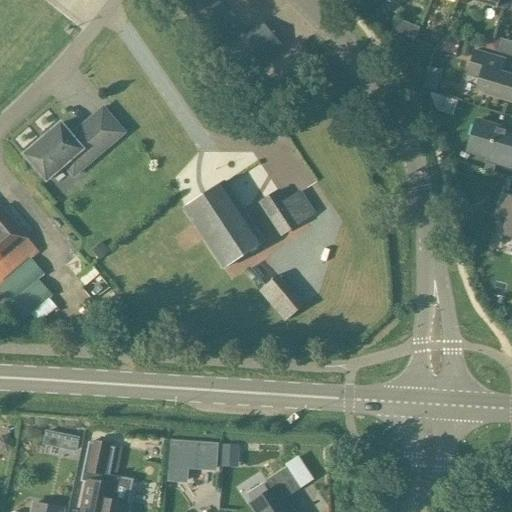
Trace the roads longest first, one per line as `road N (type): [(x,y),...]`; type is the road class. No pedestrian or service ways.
road 1 (residential): [(438,406),(415,156),(356,49),(301,0)]
road 2 (tertiary): [(0,379),(438,406)]
road 3 (residential): [(111,0),(69,62),(0,124)]
